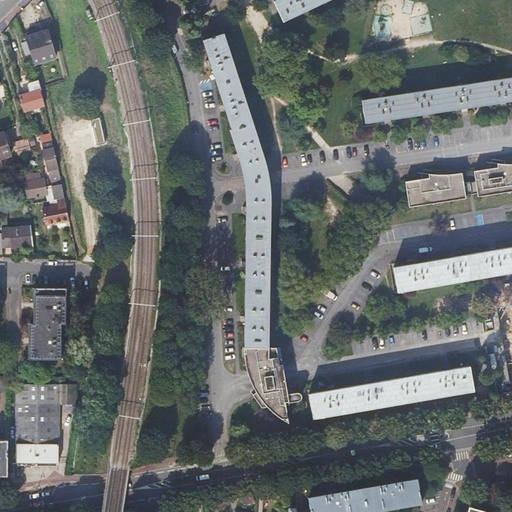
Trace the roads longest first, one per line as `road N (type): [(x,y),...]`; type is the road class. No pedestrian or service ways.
road 1 (residential): [(511,141),(205,185)]
road 2 (secondary): [(511,422),(223,472)]
road 3 (residential): [(205,185),(223,472)]
road 4 (secondary): [(223,472),(0,511)]
road 5 (residential): [(164,15),(188,75),(205,185)]
